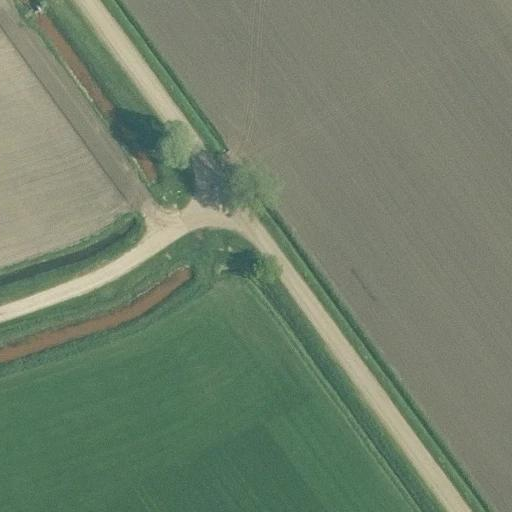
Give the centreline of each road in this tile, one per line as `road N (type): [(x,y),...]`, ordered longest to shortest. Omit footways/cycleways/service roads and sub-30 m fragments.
road 1 (unclassified): [(454,511),(225,195)]
road 2 (unclassified): [(225,195),(129,265),(0,318)]
road 3 (unclassified): [(225,195),(85,0)]
